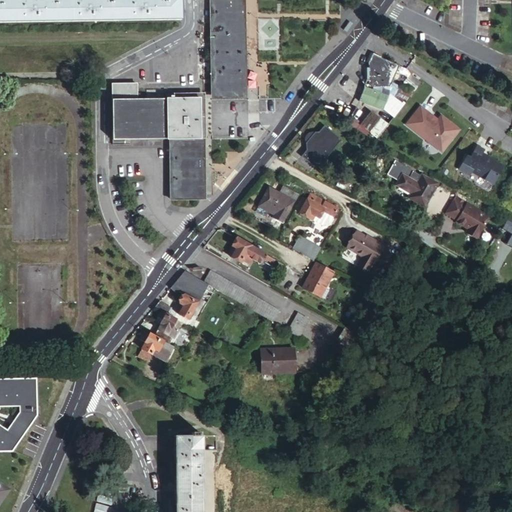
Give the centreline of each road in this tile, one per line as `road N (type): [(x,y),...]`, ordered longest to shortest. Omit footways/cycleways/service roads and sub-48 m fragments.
road 1 (residential): [(161,275),(107,212),(99,77),(188,28),(192,0)]
road 2 (residential): [(261,152),(461,270)]
road 3 (residential): [(183,246),(332,326),(319,351)]
road 4 (unclassified): [(383,3),(261,152)]
road 5 (unclassified): [(86,378),(26,511)]
road 6 (residential): [(383,3),(511,66)]
road 7 (unclassified): [(161,275),(86,378)]
road 8 (unclassified): [(261,152),(183,246)]
